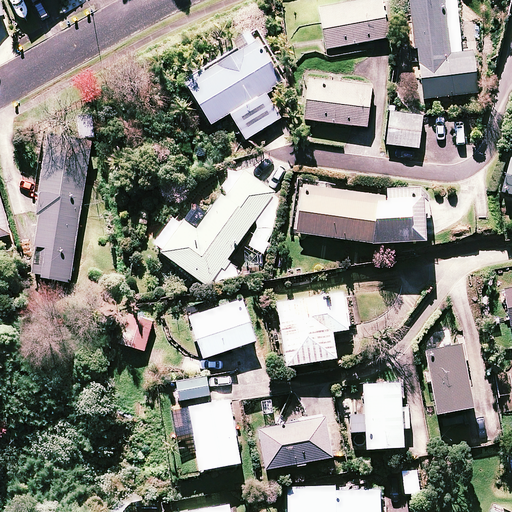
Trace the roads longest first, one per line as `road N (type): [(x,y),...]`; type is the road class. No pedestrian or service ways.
road 1 (residential): [(511,252),(448,269),(402,346),(382,364),(261,388)]
road 2 (residential): [(511,75),(490,145),(471,166),(444,171),(287,152)]
road 3 (residential): [(0,86),(156,0)]
